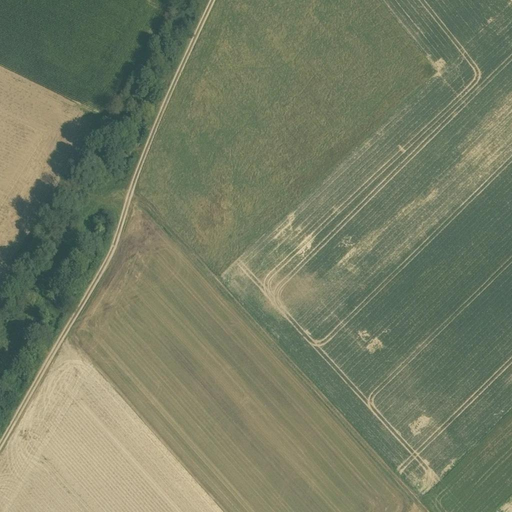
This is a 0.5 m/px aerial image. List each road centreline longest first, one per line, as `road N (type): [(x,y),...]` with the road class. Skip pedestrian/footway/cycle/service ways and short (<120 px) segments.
road 1 (track): [(62,179),(130,198),(420,511)]
road 2 (track): [(214,0),(111,248),(0,447)]
road 3 (track): [(171,0),(0,289)]
